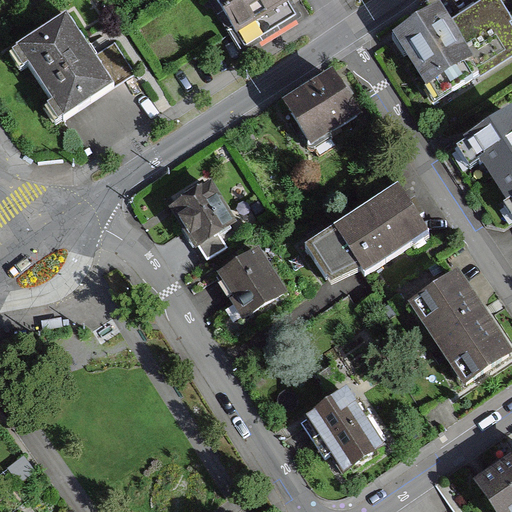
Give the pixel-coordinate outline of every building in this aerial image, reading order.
[(214,0),(245,48),(298,16),(288,0),(214,0)] [(440,6),(391,37),(434,104),(479,76),(480,78),(511,58),(511,26),(511,24),(511,23),(511,19),(499,0),(486,0),(451,22),(440,6)] [(51,120),(117,81),(79,18),(14,57),(51,120)] [(282,105),(310,149),(361,117),(333,73),(282,105)] [(511,102),(473,126),(511,190),(511,102)] [(239,225),(214,174),(172,195),(198,245),(239,225)] [(434,243),(405,198),(339,239),(368,284),(434,243)] [(268,245),(219,272),(246,320),(295,293),(268,245)] [(423,296),(476,387),(511,366),(511,338),(471,268),(423,296)] [(357,389),(306,418),(346,486),(397,456),(357,389)] [(511,511),(511,460),(474,486),(491,511),(511,511)]
